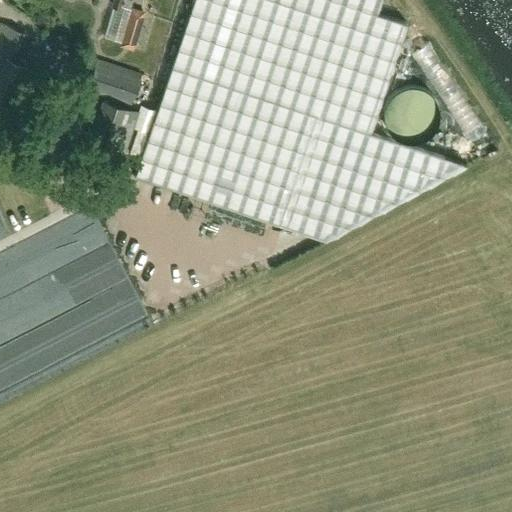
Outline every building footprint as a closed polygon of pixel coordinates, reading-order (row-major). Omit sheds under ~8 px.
[(193,0),(141,157),(135,175),(324,239),(465,163),(370,131),(400,40),(406,23),(375,13),(378,0),(193,0)] [(145,11),(131,7),(120,43),(119,47),(133,51),(145,11)] [(0,99),(6,102),(23,65),(14,60),(26,34),(0,22),(0,99)] [(97,59),(87,89),(131,103),(141,74),(97,59)] [(385,125),(415,139),(432,105),(402,90),(385,125)] [(124,151),(137,110),(101,98),(88,139),(124,151)] [(28,375),(146,316),(86,198),(63,209),(68,218),(32,236),(39,250),(0,269),(0,270),(24,319),(12,326),(26,354),(19,357),(28,375)]
